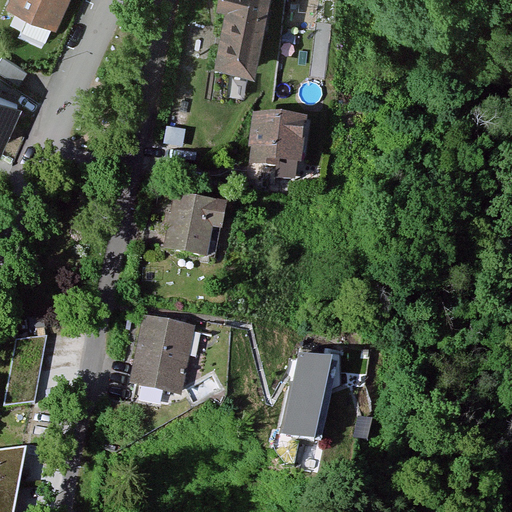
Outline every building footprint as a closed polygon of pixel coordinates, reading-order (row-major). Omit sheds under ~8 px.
[(70,0),(15,0),(35,10),(26,28),(51,40),(70,0)] [(218,0),(217,13),(227,14),(217,73),(255,79),(268,0),(218,0)] [(0,64),(0,74),(22,87),(29,75),(3,59),(0,64)] [(0,92),(0,148),(6,151),(27,105),(0,92)] [(305,127),(257,120),(249,173),(297,180),(305,127)] [(221,207),(179,199),(169,254),(211,262),(221,207)] [(197,326),(148,317),(134,387),(184,396),(197,326)] [(48,341),(19,343),(6,410),(37,407),(48,341)] [(316,444),(331,366),(299,359),(283,438),(316,444)] [(27,454),(0,457),(0,492),(21,490),(27,454)] [(16,511),(21,490),(0,492),(0,511),(16,511)]
